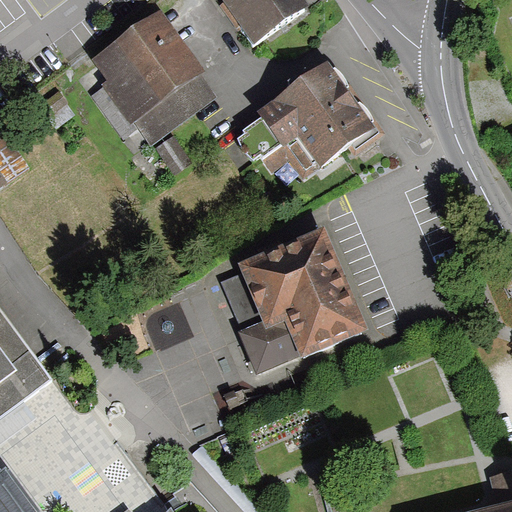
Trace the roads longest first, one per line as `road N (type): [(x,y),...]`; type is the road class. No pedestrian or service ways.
road 1 (residential): [(0,245),(229,511)]
road 2 (tertiary): [(440,48),(453,126),(511,247)]
